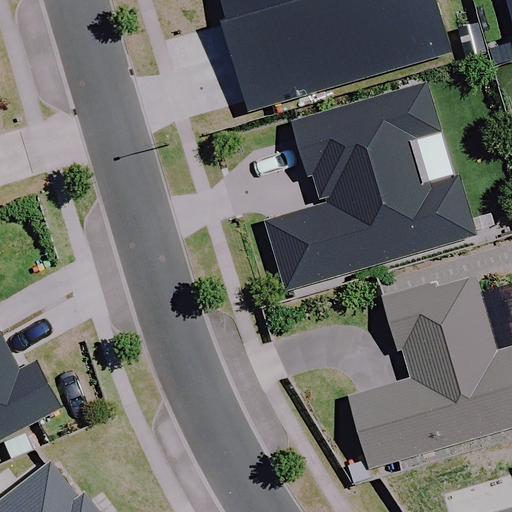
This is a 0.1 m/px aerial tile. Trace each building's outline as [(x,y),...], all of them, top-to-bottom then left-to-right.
[(216,0),(224,24),(218,26),(244,113),(447,54),(430,0),(216,0)] [(511,0),(503,0),(511,29),(511,0)] [(284,292),(473,237),(442,134),(436,136),(421,87),(289,125),(304,177),(309,176),(319,208),(264,224),(284,292)] [(343,398),(366,472),(511,429),(511,347),(494,353),(472,278),(435,288),(434,282),(378,299),(394,354),(399,352),(407,380),(343,398)] [(0,344),(0,441),(57,411),(32,365),(16,373),(0,344)] [(47,466),(0,502),(0,511),(92,511),(80,495),(73,500),(47,466)]
